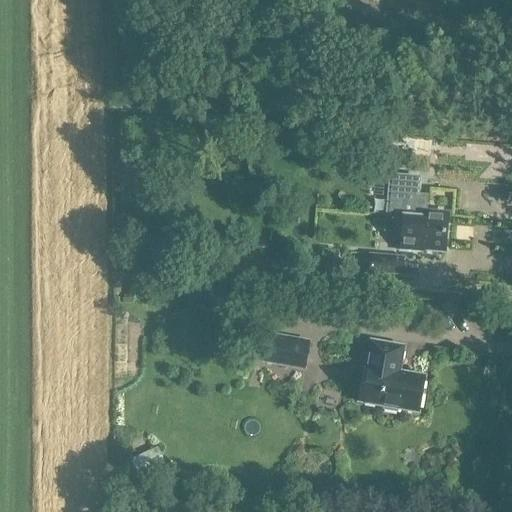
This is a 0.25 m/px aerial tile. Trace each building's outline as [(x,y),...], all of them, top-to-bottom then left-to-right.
[(227,0),(223,0),(221,27),(252,32),(254,3),(227,0)] [(390,174),(384,233),(402,234),(404,218),(423,219),(423,213),(427,214),(429,196),(419,195),(421,177),(390,174)] [(183,209),(224,208),(223,184),(182,186),(183,209)] [(444,250),(447,215),(427,214),(423,213),(423,219),(404,218),(402,234),(401,250),(424,252),(425,246),(433,247),(433,249),(444,250)] [(401,275),(403,258),(371,255),(370,272),(401,275)] [(271,339),(267,365),(306,373),(311,346),(271,339)] [(367,371),(361,406),(385,410),(386,414),(398,417),(401,413),(420,416),(426,382),(400,377),(405,352),(374,346),(369,371),(367,371)] [(159,468),(151,450),(130,460),(139,478),(159,468)]
